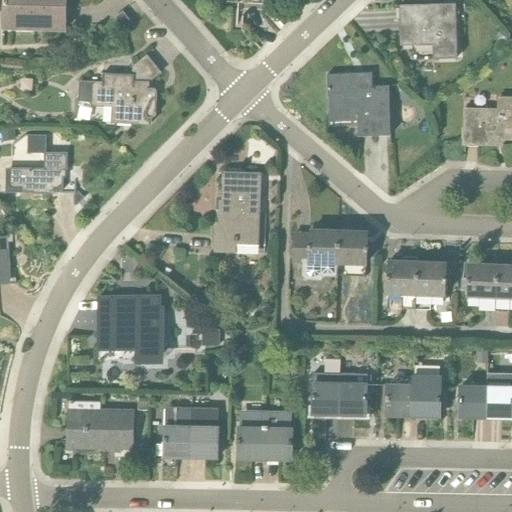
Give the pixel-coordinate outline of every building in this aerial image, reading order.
[(1,0),(1,30),(63,31),(64,0),(1,0)] [(433,59),(457,58),(456,4),(400,6),(401,46),(419,45),(419,59),(433,59)] [(132,23),(131,23),(123,12),(115,18),(124,29),(132,23)] [(508,34),(503,30),(498,32),(497,40),(502,43),(508,41),(508,34)] [(147,85),(161,73),(147,56),(131,69),(131,74),(103,74),(103,82),(80,82),(79,101),(93,102),(93,107),(112,108),(111,121),(151,125),(152,119),(155,116),(156,113),(157,93),(157,92),(156,91),(155,90),(155,89),(154,89),(153,89),(150,88),(147,85)] [(391,135),(390,115),(389,86),(373,87),(372,73),(327,75),(329,119),(358,118),(358,137),(391,135)] [(491,139),(511,139),(511,99),(500,99),(499,111),(465,110),(464,144),(490,145),(491,139)] [(14,128),(0,131),(2,142),(16,140),(14,128)] [(67,168),(67,150),(58,150),(59,144),(46,144),(46,136),(25,135),(12,146),(11,173),(11,193),(51,193),(51,190),(61,190),(61,193),(74,193),(74,205),(78,205),(85,198),(78,192),(77,192),(76,168),(67,168)] [(259,246),(262,173),(223,172),(221,223),(216,222),(214,253),(237,253),(237,245),(259,246)] [(340,232),(340,231),(312,230),(311,238),(295,237),(294,259),(304,260),(303,268),(322,269),(326,268),(338,269),(340,232)] [(366,270),(368,233),(340,232),(338,269),(366,270)] [(0,280),(11,280),(9,250),(0,250),(0,280)] [(417,295),(418,263),(390,262),(389,293),(417,295)] [(445,296),(446,264),(418,263),(417,295),(445,296)] [(497,298),(498,266),(470,265),(469,297),(497,298)] [(511,298),(511,266),(498,266),(497,298),(511,298)] [(164,348),(165,345),(166,304),(162,304),(162,293),(101,292),(100,355),(128,356),(128,344),(139,344),(139,348),(140,350),(141,353),(143,354),(144,356),(145,356),(148,358),(151,358),(154,358),(156,357),(158,357),(160,355),(162,354),(163,352),(164,350),(164,348)] [(172,346),(197,345),(196,327),(188,327),(187,313),(171,314),(172,346)] [(218,332),(203,332),(204,346),(218,346),(218,332)] [(488,348),(476,348),(476,363),(488,364),(488,348)] [(281,363),(268,363),(268,372),(281,372),(281,363)] [(340,415),(340,374),(314,373),(314,384),(313,384),(313,414),(340,415)] [(367,385),(366,385),(366,375),(340,374),(340,415),(366,415),(367,385)] [(440,417),(441,375),(414,375),(414,386),(413,416),(440,417)] [(413,416),(414,386),(387,385),(386,416),(413,416)] [(487,418),(487,387),(461,387),(460,417),(487,418)] [(511,418),(511,387),(487,387),(487,418),(511,418)] [(148,397),(138,397),(137,411),(148,411),(148,397)] [(192,427),(192,408),(166,408),(166,427),(165,427),(164,457),(191,458),(192,427)] [(218,458),(219,428),(219,409),(192,408),(192,427),(191,458),(218,458)] [(69,411),(69,447),(132,448),(133,413),(69,411)] [(265,459),(266,411),(239,411),(239,429),(238,459),(265,459)] [(293,412),(289,412),(266,411),(265,459),(292,460),(292,430),(293,412)]
